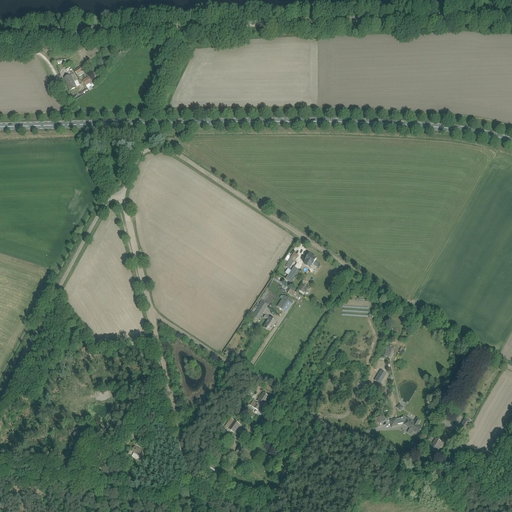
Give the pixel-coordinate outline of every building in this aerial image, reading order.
[(75,71),(77,74),(77,73),(79,76),(88,70),(85,65),(75,71)] [(95,81),(103,76),(102,76),(101,74),(99,71),(98,70),(83,81),(87,86),(95,81)] [(77,87),(73,80),(76,79),(74,74),(64,78),(70,91),(77,87)] [(291,259),(286,266),(290,269),(294,261),(298,256),(294,253),(291,259)] [(306,260),(304,264),(310,267),(312,264),(313,265),(316,259),(309,254),(305,260),(306,260)] [(294,267),(286,279),(292,283),(300,271),(294,267)] [(274,278),(273,279),(282,286),(284,284),(274,278)] [(311,283),(307,280),(300,290),(304,293),(311,283)] [(291,289),(288,293),(298,300),(301,295),(291,289)] [(294,302),(285,296),(278,306),(287,312),(294,302)] [(259,320),(268,306),(262,302),(260,305),(260,304),(257,308),(255,306),(252,311),(254,312),(253,314),(254,315),(253,316),(259,320)] [(266,323),(264,327),(270,332),(273,327),(274,325),(277,321),(270,317),(268,321),(266,323)] [(389,346),(386,352),(387,353),(386,356),(391,358),(393,353),(392,353),(394,349),(389,346)] [(380,371),(375,381),(381,384),(387,374),(384,372),(381,370),(380,371)] [(264,393),(261,397),(257,402),(255,400),(251,406),(259,412),(266,401),(269,397),(264,393)] [(397,419),(391,420),(392,426),(392,427),(398,426),(398,425),(398,424),(403,423),(404,424),(410,428),(407,432),(412,434),(413,431),(418,434),(422,428),(418,426),(421,420),(417,417),(414,422),(408,418),(406,420),(405,422),(402,420),(397,421),(397,419)] [(228,429),(234,433),(240,425),(234,421),(231,419),(232,419),(231,418),(228,424),(228,423),(231,425),(228,429)] [(459,429),(464,432),(470,422),(465,418),(459,429)] [(429,449),(435,453),(438,447),(441,449),(444,443),(436,439),(432,446),(431,445),(429,449)] [(238,453),(242,456),(246,450),(240,446),(236,452),(237,453),(238,453)] [(134,452),(132,455),(136,458),(138,455),(139,456),(142,457),(145,453),(142,451),(141,449),(140,450),(138,449),(138,448),(135,447),(132,451),(134,452)] [(280,473),(277,477),(287,482),(289,478),(280,473)]
